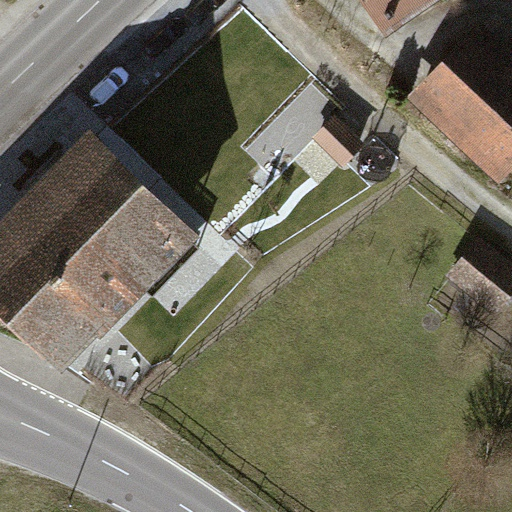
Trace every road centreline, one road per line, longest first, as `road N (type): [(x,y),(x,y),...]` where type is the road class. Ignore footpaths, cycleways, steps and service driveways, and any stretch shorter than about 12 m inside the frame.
road 1 (unknown): [(271,0),(473,194),(511,221)]
road 2 (primary): [(0,412),(191,511)]
road 3 (secondary): [(104,0),(0,98)]
